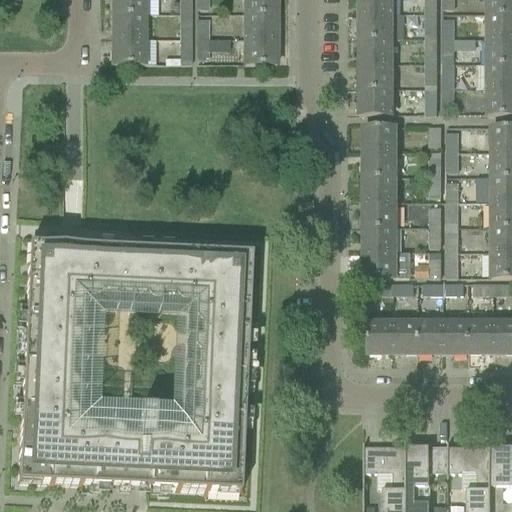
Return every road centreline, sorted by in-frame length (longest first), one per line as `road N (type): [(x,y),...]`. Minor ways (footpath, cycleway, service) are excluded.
road 1 (residential): [(332,396),(324,362),(325,145),(306,104),(304,0)]
road 2 (residential): [(332,396),(511,401)]
road 3 (residential): [(0,68),(72,66),(78,0)]
